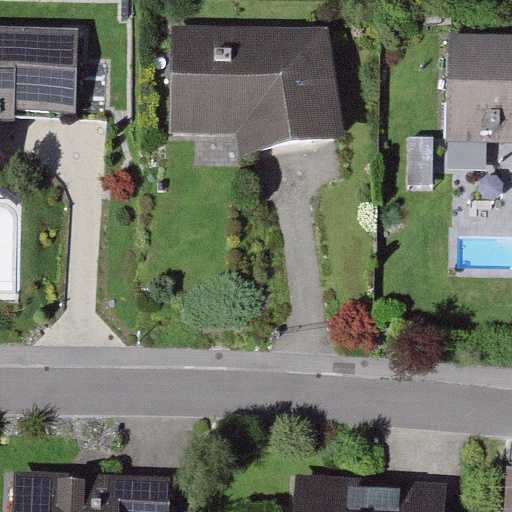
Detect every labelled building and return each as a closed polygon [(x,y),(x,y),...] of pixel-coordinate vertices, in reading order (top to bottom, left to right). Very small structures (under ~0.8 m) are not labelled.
[(244,141),(256,163),(349,151),(334,39),(173,37),(174,141),(244,141)] [(2,128),(79,128),(81,41),(0,41),(0,157),(1,158),(2,128)] [(511,45),(448,44),(446,150),(497,151),(497,159),(511,159),(511,45)] [(176,511),(177,489),(16,484),(15,511),(176,511)] [(454,511),(455,499),(295,491),(294,511),(454,511)]
